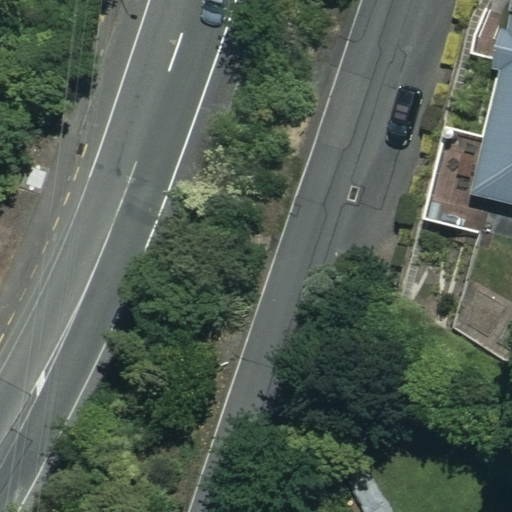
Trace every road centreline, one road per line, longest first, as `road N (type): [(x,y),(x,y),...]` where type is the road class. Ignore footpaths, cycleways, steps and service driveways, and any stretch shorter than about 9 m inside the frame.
road 1 (residential): [(403,0),(218,511)]
road 2 (tertiary): [(193,0),(134,173),(0,457)]
road 3 (unknown): [(341,174),(511,282)]
